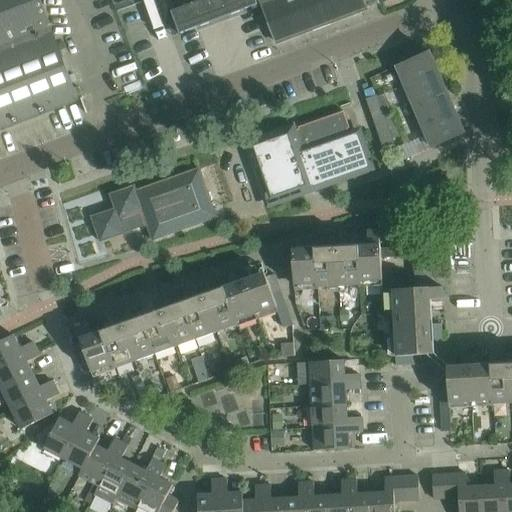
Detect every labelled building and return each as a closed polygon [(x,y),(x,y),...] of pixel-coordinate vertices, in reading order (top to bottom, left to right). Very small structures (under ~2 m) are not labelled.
[(39,0),(0,0),(0,131),(78,102),(78,101),(74,90),(39,0)] [(167,0),(180,35),(240,12),(257,6),(258,9),(262,7),(267,19),(275,43),(366,9),(362,0),(167,0)] [(379,0),(362,0),(366,9),(380,4),(379,0)] [(397,68),(432,149),(465,134),(430,54),(397,68)] [(79,88),(74,90),(78,101),(83,99),(79,88)] [(377,97),(368,100),(367,100),(373,116),(382,112),(377,97)] [(247,145),(263,190),(267,201),(312,186),(313,191),(372,170),(359,133),(301,153),(292,129),(247,145)] [(147,226),(148,229),(153,242),(217,219),(200,170),(136,192),(135,187),(110,196),(115,210),(92,218),(100,243),(147,226)] [(436,229),(437,238),(448,237),(448,229),(436,229)] [(368,245),(358,246),(360,283),(361,283),(383,282),(381,260),(381,250),(380,232),(368,233),(368,245)] [(329,247),(315,248),(317,285),(316,285),(316,289),(339,288),(336,238),(328,239),(329,247)] [(344,238),(336,238),(339,288),(362,286),(361,283),(360,283),(358,246),(344,246),(344,238)] [(293,249),(293,255),(294,267),(294,276),(295,286),(316,285),(317,285),(315,248),(293,249)] [(399,259),(398,249),(389,250),(389,259),(399,259)] [(408,258),(408,249),(398,249),(399,259),(408,258)] [(389,259),(389,250),(381,250),(381,260),(389,259)] [(293,255),(284,256),(285,268),(294,267),(293,255)] [(414,266),(415,278),(424,278),(424,266),(414,266)] [(285,268),(285,276),(294,276),(294,267),(285,268)] [(248,270),(241,272),(256,316),(277,308),(275,303),(272,294),(269,286),(267,278),(265,273),(251,278),(248,270)] [(236,283),(223,288),(236,323),(236,322),(256,316),(241,272),(233,275),(236,283)] [(278,283),(275,275),(267,278),(269,286),(278,283)] [(424,278),(415,278),(416,290),(425,290),(424,278)] [(269,286),(272,294),(281,291),(278,283),(269,286)] [(207,284),(200,287),(216,333),(238,326),(236,322),(236,323),(223,288),(210,292),(207,284)] [(195,297),(182,302),(196,341),(216,333),(200,287),(193,290),(195,297)] [(394,291),(395,314),(432,312),(432,302),(444,301),(443,289),(425,290),(416,290),(394,291)] [(272,294),(275,303),(283,300),(281,291),(272,294)] [(167,299),(159,301),(176,348),(196,341),(182,302),(169,307),(167,299)] [(275,303),(277,308),(278,312),(287,308),(283,300),(275,303)] [(155,312),(142,317),(155,355),(176,348),(159,301),(152,304),(155,312)] [(278,312),(281,320),(290,317),(287,308),(278,312)] [(349,312),(341,313),(341,323),(349,322),(349,312)] [(432,312),(395,314),(396,335),(442,333),(441,325),(433,326),(432,312)] [(126,313),(119,316),(135,362),(155,355),(142,317),(129,321),(126,313)] [(114,327),(101,331),(113,366),(114,370),(135,362),(119,316),(111,319),(114,327)] [(284,329),(293,326),(290,317),(281,320),(284,329)] [(335,318),(320,319),(321,331),(335,331),(335,318)] [(82,344),(85,353),(88,362),(91,370),(92,374),(93,374),(113,366),(101,331),(92,334),(87,323),(76,327),(82,344)] [(435,356),(435,355),(434,341),(442,340),(442,333),(396,335),(397,357),(397,358),(404,357),(412,357),(420,357),(428,356),(428,357),(435,356)] [(0,343),(0,368),(37,350),(34,343),(21,349),(14,336),(0,343)] [(82,344),(73,347),(77,356),(85,353),(82,344)] [(294,344),(282,345),(283,358),(295,357),(294,344)] [(37,350),(0,368),(0,386),(2,391),(34,376),(27,363),(40,357),(37,350)] [(88,362),(85,353),(77,356),(80,365),(88,362)] [(505,364),(491,364),(493,402),(492,402),(493,405),(511,404),(511,354),(505,355),(505,364)] [(435,356),(428,357),(436,364),(447,374),(448,374),(447,367),(448,367),(441,361),(435,355),(435,356)] [(396,367),(404,366),(404,357),(397,358),(397,357),(396,358),(396,367)] [(412,366),(412,357),(404,357),(404,366),(412,366)] [(412,366),(421,365),(420,357),(412,357),(412,366)] [(469,357),(462,358),(462,366),(448,367),(447,367),(448,374),(448,382),(449,391),(449,400),(449,404),(450,404),(472,403),(469,357)] [(477,357),(469,357),(472,403),(492,402),(493,402),(491,364),(477,365),(477,357)] [(247,358),(237,362),(240,369),(250,365),(247,358)] [(311,386),(360,383),(360,375),(345,376),(345,361),(309,363),(309,364),(298,365),(299,386),(311,386)] [(91,370),(88,362),(80,365),(83,373),(91,370)] [(226,362),(215,366),(219,376),(230,372),(226,362)] [(206,369),(196,373),(200,384),(210,380),(206,369)] [(87,384),(88,384),(95,381),(93,374),(92,374),(91,370),(83,373),(87,384)] [(34,376),(2,391),(12,411),(56,389),(53,382),(40,388),(34,376)] [(176,378),(166,382),(170,393),(180,390),(176,378)] [(448,382),(439,382),(440,392),(449,391),(448,382)] [(360,383),(311,386),(312,407),(347,405),(346,392),(361,391),(360,383)] [(157,385),(146,389),(151,401),(161,397),(157,385)] [(56,389),(12,411),(22,431),(53,415),(47,402),(60,395),(56,389)] [(146,391),(140,394),(143,404),(149,402),(150,401),(146,391)] [(440,400),(449,400),(449,391),(440,392),(440,400)] [(450,404),(449,404),(449,400),(440,400),(441,409),(450,409),(450,404)] [(347,405),(312,407),(313,429),(363,426),(362,418),(348,419),(347,405)] [(441,417),(451,417),(450,409),(441,409),(441,417)] [(44,450),(64,460),(87,416),(80,413),(73,426),(60,419),(44,450)] [(64,460),(82,470),(83,470),(96,446),(97,446),(100,439),(87,433),(94,420),(87,416),(64,460)] [(281,416),(272,416),(273,430),(282,430),(281,416)] [(442,425),(451,425),(451,417),(441,417),(442,425)] [(442,425),(442,433),(451,433),(451,425),(442,425)] [(363,426),(313,429),(314,451),(349,449),(349,435),(363,434),(363,426)] [(283,432),(271,433),(272,447),(284,446),(283,432)] [(83,470),(82,470),(79,477),(99,487),(122,443),(115,440),(108,452),(97,446),(96,446),(83,470)] [(99,487),(95,496),(113,506),(118,497),(134,466),(122,459),(128,447),(122,443),(99,487)] [(134,466),(118,497),(120,498),(119,500),(134,508),(135,506),(137,507),(160,463),(153,459),(146,472),(134,466)] [(160,463),(137,507),(147,511),(160,511),(168,496),(173,486),(160,479),(167,466),(160,463)] [(495,487),(481,488),(482,511),(504,511),(502,472),(494,473),(495,487)] [(509,472),(502,472),(504,511),(511,511),(511,486),(510,486),(509,472)] [(466,474),(458,475),(459,499),(459,511),(482,511),(481,488),(467,489),(466,474)] [(458,475),(445,476),(447,500),(459,499),(458,475)] [(445,476),(433,476),(434,500),(447,500),(445,476)] [(419,477),(406,478),(407,502),(420,501),(419,477)] [(386,493),(372,494),(372,511),(395,511),(395,502),(407,502),(406,478),(385,479),(386,493)] [(227,480),(220,481),(221,511),(243,511),(242,501),(243,501),(243,494),(228,494),(227,480)] [(221,511),(220,481),(212,481),(213,495),(198,496),(198,511),(221,511)] [(343,496),(329,497),(329,511),(351,511),(349,481),(342,481),(343,496)] [(357,481),(349,481),(351,511),(372,511),(372,494),(358,495),(357,481)] [(299,498),(285,499),(286,511),(307,511),(306,483),(299,484),(299,498)] [(314,483),(306,483),(307,511),(329,511),(329,497),(315,497),(314,483)] [(271,485),(263,486),(264,511),(286,511),(285,499),(272,500),(271,485)] [(243,511),(264,511),(263,486),(255,486),(256,501),(243,501),(242,501),(243,511)] [(168,496),(160,511),(174,511),(180,502),(168,496)]
